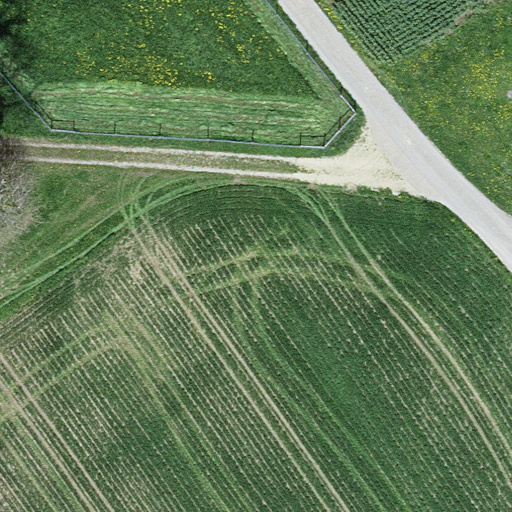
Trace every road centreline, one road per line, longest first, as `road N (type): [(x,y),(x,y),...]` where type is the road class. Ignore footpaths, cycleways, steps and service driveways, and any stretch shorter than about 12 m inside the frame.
road 1 (track): [(441,179),(0,149)]
road 2 (unclassified): [(511,241),(441,179),(298,0)]
